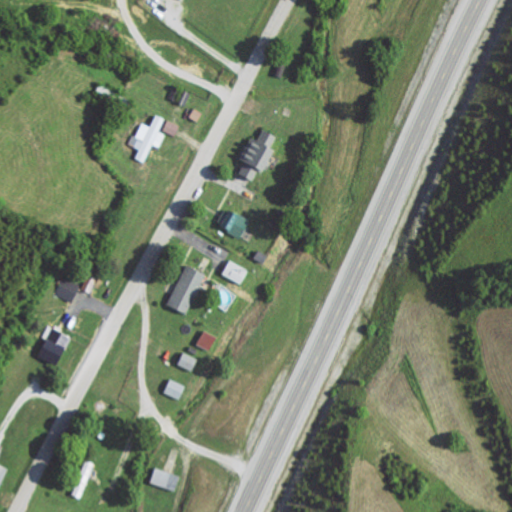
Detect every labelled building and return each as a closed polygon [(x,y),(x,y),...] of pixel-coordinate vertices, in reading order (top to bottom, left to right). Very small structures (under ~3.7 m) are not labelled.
[(140,123),(135,137),(137,137),(134,147),(138,148),(134,158),(144,162),(150,144),(159,147),(163,134),(158,132),(163,118),(154,114),(150,126),(140,123)] [(163,131),(175,135),(178,124),(166,120),(163,131)] [(274,135),(260,129),(256,140),(248,137),(239,159),(243,161),(237,174),(254,182),(274,135)] [(215,226),(239,236),(246,219),(222,208),(215,226)] [(220,275),(241,284),(247,268),(227,260),(220,275)] [(165,304),(184,314),(204,274),(185,265),(165,304)] [(55,295),(71,301),(78,283),(61,277),(55,295)] [(36,357),(54,365),(68,336),(50,327),(36,357)] [(195,344),(208,350),(215,336),(202,330),(195,344)] [(190,371),(196,358),(181,352),(176,364),(190,371)] [(178,399),(185,385),(169,378),(163,392),(178,399)] [(70,495),(80,498),(93,463),(83,459),(70,495)] [(149,483),(174,491),(179,476),(154,468),(149,483)]
